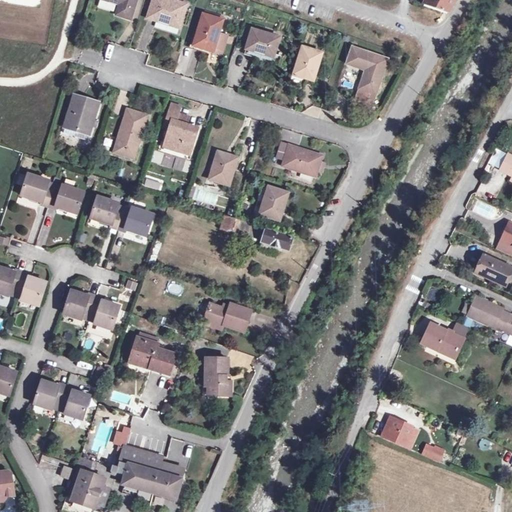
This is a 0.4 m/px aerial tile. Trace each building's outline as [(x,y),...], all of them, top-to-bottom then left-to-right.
[(101,0),(100,0),(98,6),(112,12),(115,6),(101,0)] [(136,0),(105,0),(120,4),(117,15),(131,19),(136,0)] [(153,0),(148,18),(179,28),(186,4),(172,0),(153,0)] [(448,14),(455,0),(427,0),(425,5),(448,14)] [(204,14),(203,13),(194,45),(214,51),(224,20),(223,19),(217,17),(204,14)] [(280,37),(254,29),(248,49),(274,57),(280,37)] [(313,81),(322,54),(302,48),(293,75),(313,81)] [(385,60),(351,48),(346,65),(363,71),(357,90),(373,95),(385,60)] [(99,104),(76,97),(66,128),(90,135),(99,104)] [(172,105),(170,111),(179,114),(181,108),(172,105)] [(147,115),(127,109),(114,151),(134,158),(147,115)] [(172,121),(165,143),(180,148),(179,151),(190,154),(197,128),(186,125),(188,117),(179,114),(170,111),(167,120),(172,121)] [(321,156),(288,147),(282,167),(315,177),(321,156)] [(238,158),(218,153),(210,179),(230,185),(238,158)] [(509,177),(511,178),(511,158),(509,157),(500,173),(509,177)] [(22,198),(33,201),(42,204),(41,207),(55,212),(56,209),(68,212),(77,215),(84,194),(63,187),(60,193),(48,189),(50,183),(29,176),(22,198)] [(288,193),(268,188),(259,215),(280,221),(288,193)] [(91,219),(103,223),(112,226),(111,229),(124,233),(125,230),(136,234),(145,236),(153,215),(131,209),(129,215),(117,211),(119,205),(98,198),(91,219)] [(229,231),(233,218),(225,216),(221,230),(228,232),(229,231)] [(229,231),(237,233),(240,220),(233,218),(229,231)] [(240,220),(237,233),(251,237),(255,225),(240,220)] [(511,223),(502,243),(511,248),(511,223)] [(255,225),(251,237),(264,241),(267,230),(268,229),(255,225)] [(294,239),(267,230),(264,241),(262,248),(276,253),(277,247),(291,252),(294,239)] [(504,286),(505,283),(508,278),(511,269),(482,255),(475,269),(488,275),(487,278),(504,286)] [(17,273),(7,270),(0,267),(0,292),(10,296),(12,289),(25,293),(22,300),(41,306),(49,284),(39,281),(30,278),(31,275),(18,270),(17,273)] [(471,271),(487,278),(488,275),(475,269),(473,267),(471,271)] [(136,292),(137,282),(127,280),(125,290),(136,292)] [(437,301),(439,291),(429,289),(427,299),(437,301)] [(91,297),(83,295),(73,291),(65,314),(83,320),(85,312),(97,316),(95,324),(113,330),(121,307),(111,303),(103,301),(104,298),(92,294),(91,297)] [(502,336),(504,332),(510,318),(500,314),(501,312),(477,301),(468,321),(502,336)] [(232,305),(231,307),(229,311),(222,309),(210,305),(204,324),(223,330),(225,326),(245,333),(252,311),(232,305)] [(23,329),(27,315),(17,312),(13,326),(23,329)] [(425,346),(445,356),(448,351),(457,355),(463,341),(434,327),(425,346)] [(170,375),(176,355),(158,349),(159,344),(139,338),(132,358),(152,364),(151,368),(170,375)] [(454,360),(457,355),(448,351),(445,356),(454,360)] [(131,362),(151,368),(152,364),(132,358),(131,362)] [(232,397),(232,381),(226,381),(226,378),(229,378),(229,360),(207,359),(206,387),(211,388),(211,396),(232,397)] [(18,373),(10,370),(1,367),(2,365),(0,363),(0,392),(10,396),(18,373)] [(100,383),(105,369),(97,366),(92,379),(100,383)] [(90,396),(82,393),(74,391),(75,388),(61,383),(60,387),(53,384),(44,381),(36,404),(53,410),(55,402),(68,406),(66,414),(82,419),(90,396)] [(388,418),(379,438),(401,447),(405,439),(411,442),(414,435),(400,429),(402,424),(388,418)] [(486,450),(490,442),(482,438),(478,446),(486,450)] [(411,442),(405,439),(401,447),(407,450),(411,442)] [(120,462),(160,473),(163,463),(164,458),(125,447),(120,462)] [(428,448),(424,457),(437,463),(441,454),(428,448)] [(80,460),(73,480),(103,489),(106,479),(93,475),(97,465),(80,460)] [(154,494),(160,473),(120,462),(117,473),(126,476),(123,485),(154,494)] [(163,463),(160,473),(154,494),(177,500),(186,470),(163,463)] [(61,476),(69,479),(72,469),(65,466),(61,476)] [(0,471),(0,503),(3,503),(8,499),(7,497),(16,496),(12,474),(8,470),(0,471)] [(103,489),(73,480),(73,481),(79,483),(73,501),(96,508),(103,489)] [(96,508),(73,501),(71,507),(88,511),(103,511),(110,490),(103,487),(96,508)]
